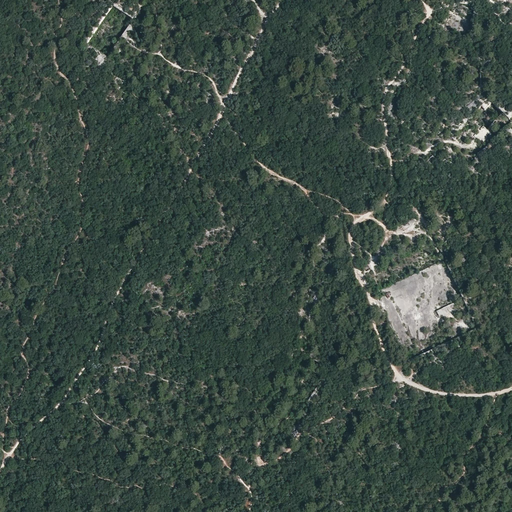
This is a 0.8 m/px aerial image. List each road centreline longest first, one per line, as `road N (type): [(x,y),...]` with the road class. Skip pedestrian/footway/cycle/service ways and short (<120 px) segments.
road 1 (track): [(5,460),(60,403),(96,345),(111,300),(282,0)]
road 2 (track): [(428,9),(382,100),(390,163),(385,198),(347,227)]
road 3 (track): [(397,379),(347,227)]
